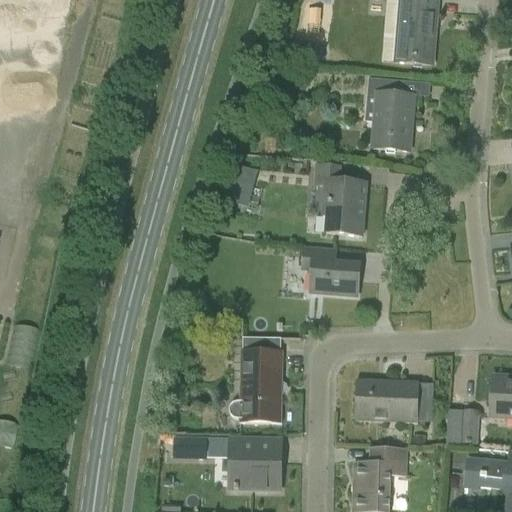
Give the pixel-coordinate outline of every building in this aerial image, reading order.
[(386,0),(398,1),(393,64),(432,67),(437,1),(420,0),(386,0)] [(365,124),(374,124),(372,151),(407,154),(412,98),(403,97),(404,83),(369,80),(365,124)] [(313,188),(324,189),(322,218),(326,219),(325,235),(361,238),(366,185),(340,183),(341,169),(315,167),(313,188)] [(301,273),(310,274),(308,294),(356,299),(359,266),(335,264),(336,251),(303,248),(301,273)] [(17,326),(8,363),(26,367),(35,330),(17,326)] [(243,340),(242,353),(240,353),(239,404),(237,404),(233,406),(230,408),(229,412),(229,415),(230,418),(231,420),(234,421),(237,422),(239,422),(239,425),(281,426),(282,354),(280,354),(280,340),(243,340)] [(511,379),(492,379),(490,418),(511,419),(511,379)] [(434,386),(419,386),(419,385),(357,382),(355,424),(417,426),(417,424),(432,424),(434,386)] [(461,448),(478,449),(479,414),(448,413),(446,449),(461,449),(461,448)] [(0,424),(0,444),(12,444),(12,424),(0,424)] [(174,439),(174,461),(207,461),(207,459),(207,440),(174,439)] [(266,457),(267,442),(230,441),(228,492),(280,494),(281,457),(266,457)] [(388,511),(390,478),(405,478),(407,451),(369,451),(369,466),(353,465),(351,511),(388,511)] [(464,488),(508,493),(505,511),(511,511),(511,454),(508,454),(507,466),(467,462),(464,488)]
